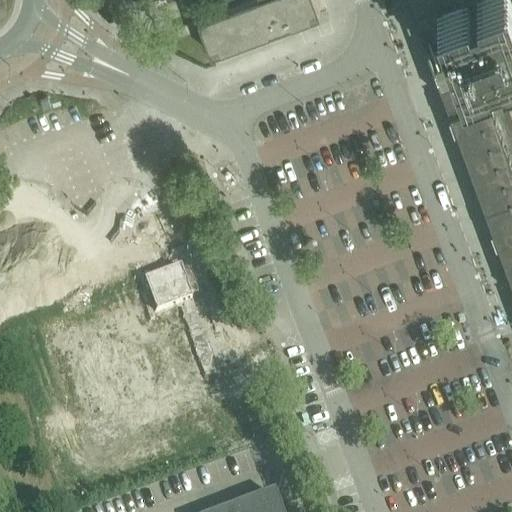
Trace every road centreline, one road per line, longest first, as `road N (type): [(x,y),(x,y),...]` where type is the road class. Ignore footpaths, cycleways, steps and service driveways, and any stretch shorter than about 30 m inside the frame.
road 1 (unclassified): [(216,112),(236,132),(375,511)]
road 2 (unclassified): [(511,407),(382,51)]
road 3 (unclassified): [(382,51),(216,112)]
road 4 (unclassified): [(19,38),(147,82)]
road 5 (unclassified): [(147,82),(34,10)]
